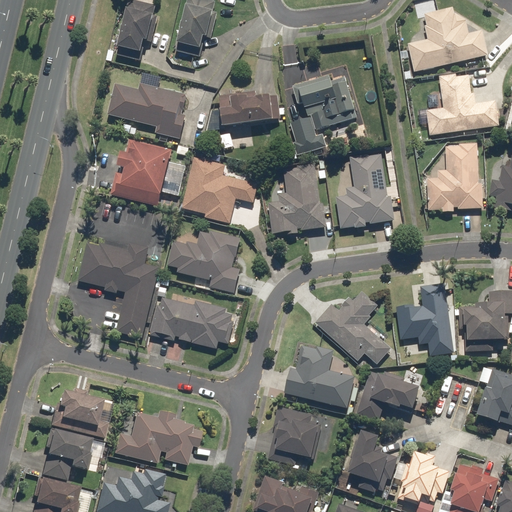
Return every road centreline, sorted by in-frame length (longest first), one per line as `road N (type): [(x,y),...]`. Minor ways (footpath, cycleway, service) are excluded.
road 1 (residential): [(246,401),(268,312),(296,277),(418,256),(511,251)]
road 2 (residential): [(48,94),(67,134),(72,170),(30,344)]
road 3 (residential): [(30,344),(246,401)]
road 4 (primary): [(48,94),(0,295)]
road 5 (residential): [(30,344),(0,467)]
road 6 (residential): [(383,0),(294,20),(273,0)]
